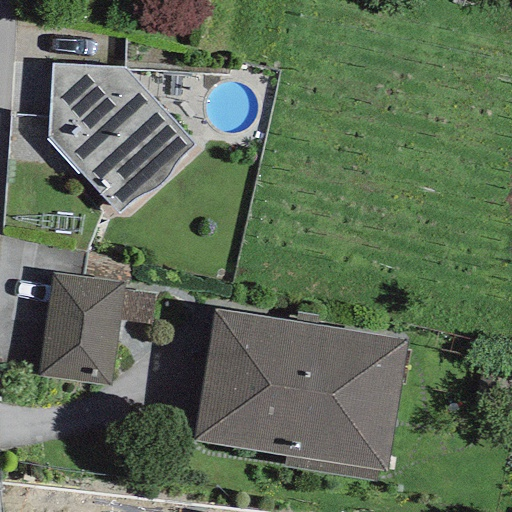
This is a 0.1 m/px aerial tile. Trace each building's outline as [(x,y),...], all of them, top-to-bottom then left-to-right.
[(123,40),(124,68),(126,72),(227,75),(230,60),(168,54),(123,40)] [(46,139),(117,214),(139,198),(147,194),(153,193),(159,188),(167,181),(172,172),(178,163),(193,146),(126,72),(124,68),(50,65),(46,139)] [(53,274),(38,378),(110,388),(120,322),(124,292),(125,283),(53,274)] [(124,292),(120,322),(150,326),(154,296),(124,292)] [(406,340),(215,309),(193,440),(285,454),(376,470),(385,471),(406,340)] [(374,483),(376,470),(285,454),(282,468),(374,483)]
